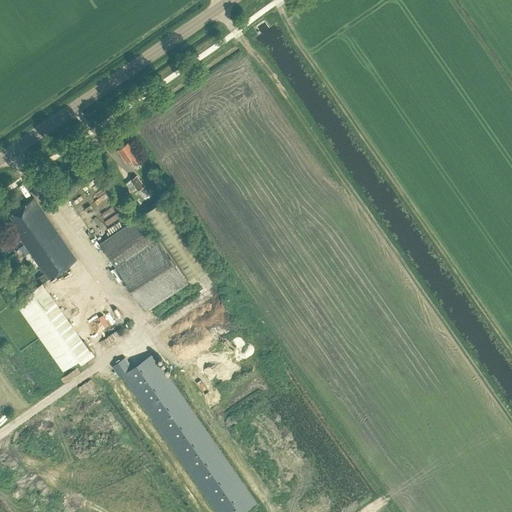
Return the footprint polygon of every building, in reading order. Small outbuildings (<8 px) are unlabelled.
[(127,160),(130,158),(134,164),(140,160),(136,154),(137,154),(128,141),(118,148),(127,160)] [(137,175),(131,179),(138,190),(144,185),(137,175)] [(16,299),(65,368),(77,359),(81,364),(95,354),(43,282),(77,259),(34,197),(10,213),(15,221),(13,222),(20,233),(18,234),(45,274),(37,280),(39,283),(16,299)] [(142,213),(188,279),(209,265),(164,199),(142,213)] [(117,218),(125,211),(119,203),(110,210),(117,218)] [(100,243),(145,309),(186,280),(157,237),(154,240),(138,217),(100,243)] [(125,357),(113,365),(120,376),(122,375),(217,511),(241,511),(256,502),(154,355),(157,354),(155,351),(132,367),(125,357)]
